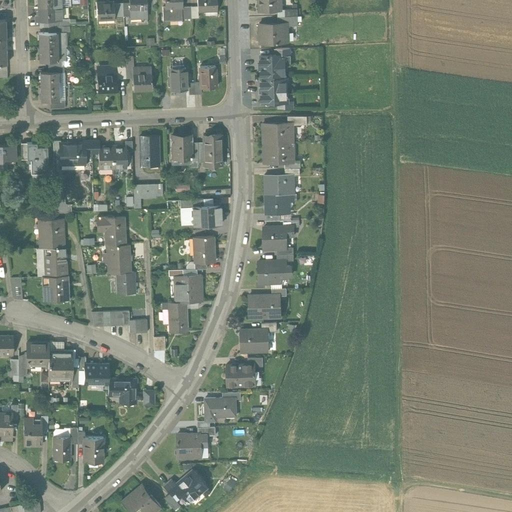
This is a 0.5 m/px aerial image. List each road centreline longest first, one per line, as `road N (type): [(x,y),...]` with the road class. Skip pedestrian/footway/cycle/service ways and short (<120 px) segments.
road 1 (track): [(389,0),(400,511)]
road 2 (residential): [(184,390),(216,329),(234,266),(243,187),(239,115)]
road 3 (track): [(511,497),(249,468)]
road 4 (residential): [(25,124),(239,115)]
road 5 (residential): [(184,390),(132,355),(12,309)]
road 6 (residential): [(73,511),(153,437),(184,390)]
road 7 (track): [(392,112),(239,115)]
road 8 (residential): [(21,0),(25,124)]
